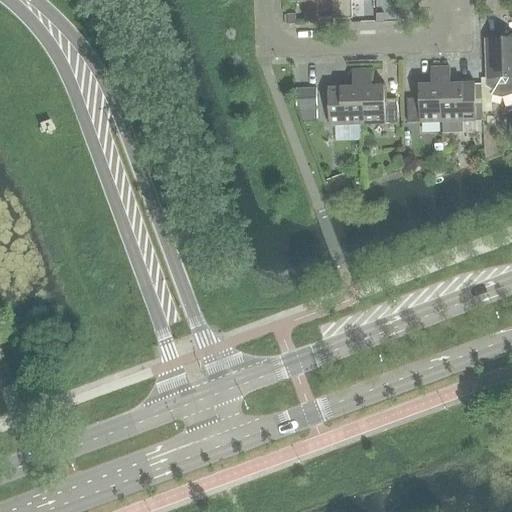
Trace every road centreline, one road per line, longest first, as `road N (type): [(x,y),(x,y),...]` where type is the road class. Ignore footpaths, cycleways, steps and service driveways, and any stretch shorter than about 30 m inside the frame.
road 1 (primary): [(7,0),(56,55),(189,404)]
road 2 (primary): [(221,392),(121,120),(80,44),(35,0)]
road 3 (secondary): [(511,284),(221,392)]
road 4 (secondary): [(239,439),(511,340)]
road 5 (residential): [(263,0),(265,47),(450,41),(448,0)]
road 6 (secondary): [(189,404),(0,474)]
road 7 (secondary): [(43,511),(208,451)]
